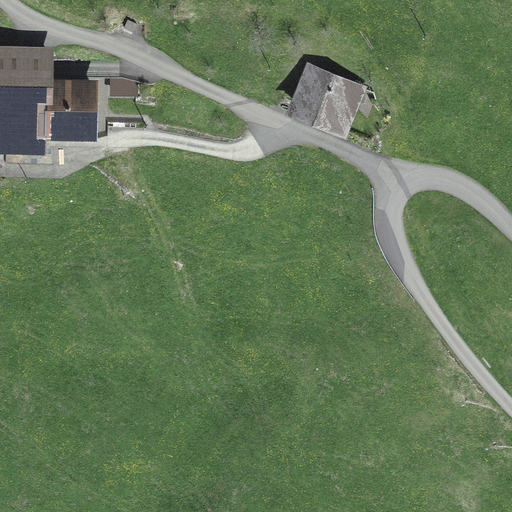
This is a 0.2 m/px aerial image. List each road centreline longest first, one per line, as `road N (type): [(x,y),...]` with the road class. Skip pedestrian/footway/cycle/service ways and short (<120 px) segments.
road 1 (unclassified): [(395,187),(391,227),(416,283),(511,406)]
road 2 (unclassified): [(395,187),(419,174),(441,176),(511,224)]
